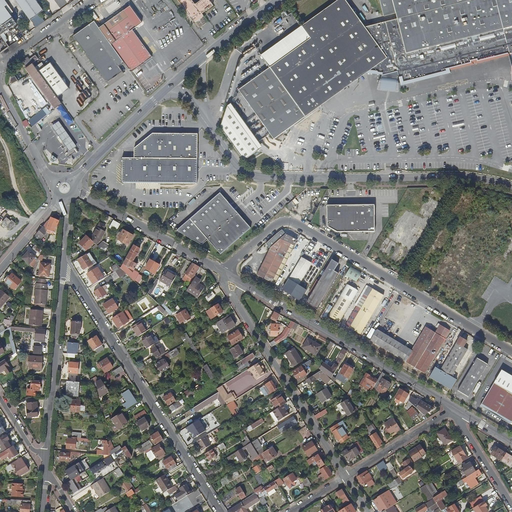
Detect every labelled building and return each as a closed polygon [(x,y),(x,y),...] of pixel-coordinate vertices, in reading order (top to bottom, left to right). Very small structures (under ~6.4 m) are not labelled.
[(10,5),(5,0),(0,0),(0,11),(6,8),(10,5)] [(16,0),(32,20),(44,11),(35,0),(16,0)] [(174,0),(193,26),(203,19),(201,17),(212,8),(206,0),(203,0),(194,7),(188,0),(174,0)] [(273,141),(367,73),(386,58),(364,28),(343,0),(337,0),(259,57),(268,68),(237,92),(273,141)] [(397,20),(364,28),(387,58),(367,73),(382,75),(398,71),(401,83),(445,72),(445,70),(509,54),(511,65),(511,64),(511,0),(371,0),(372,0),(378,0),(383,17),(395,14),(397,20)] [(122,63),(129,73),(150,58),(130,30),(139,23),(128,7),(97,29),(122,63)] [(0,11),(0,33),(2,36),(7,33),(8,34),(12,32),(11,30),(18,25),(6,8),(0,11)] [(203,19),(193,26),(197,32),(206,25),(203,19)] [(122,63),(97,29),(93,22),(72,37),(106,85),(122,74),(117,67),(122,63)] [(167,49),(162,43),(157,46),(162,52),(167,49)] [(29,61),(32,65),(32,66),(39,61),(35,56),(29,61)] [(151,58),(135,70),(139,75),(155,64),(151,58)] [(53,111),(60,105),(55,98),(37,72),(32,66),(32,65),(29,61),(24,65),(22,66),(25,70),(53,111)] [(39,61),(32,66),(37,72),(43,67),(39,61)] [(37,72),(55,98),(67,89),(53,69),(49,63),(43,67),(37,72)] [(10,74),(8,85),(11,86),(17,83),(10,74)] [(124,77),(122,74),(106,85),(109,88),(124,77)] [(63,105),(58,108),(68,125),(73,122),(63,105)] [(242,164),(261,150),(228,105),(224,108),(218,131),(242,164)] [(32,127),(47,115),(43,109),(28,122),(32,127)] [(49,115),(38,122),(40,126),(51,119),(49,115)] [(54,135),(61,130),(57,125),(50,130),(54,135)] [(57,140),(64,135),(61,130),(54,135),(57,140)] [(60,145),(67,140),(64,135),(57,140),(60,145)] [(64,150),(71,145),(67,140),(60,145),(64,150)] [(122,165),(121,190),(196,190),(197,141),(153,140),(133,156),(133,165),(122,165)] [(74,149),(71,145),(64,150),(67,154),(74,149)] [(209,245),(222,259),(251,232),(219,198),(178,237),(204,250),(209,245)] [(293,202),(286,208),(290,211),(296,205),(293,202)] [(375,233),(375,206),(327,207),(328,227),(338,233),(375,233)] [(10,221),(6,218),(3,222),(1,224),(6,228),(6,227),(10,230),(16,224),(11,220),(10,221)] [(47,231),(46,232),(48,233),(50,234),(51,232),(53,233),(59,221),(51,218),(43,227),(47,231)] [(117,230),(121,225),(114,221),(113,220),(108,228),(116,232),(117,230)] [(90,239),(94,243),(95,244),(96,245),(100,241),(105,232),(103,231),(105,226),(100,223),(97,228),(92,237),(90,239)] [(43,227),(36,236),(40,239),(46,232),(47,231),(43,227)] [(271,249),(258,276),(276,284),(297,241),(288,236),(283,230),(266,244),(271,249)] [(118,240),(120,242),(124,244),(128,246),(133,236),(123,231),(118,240)] [(48,233),(46,232),(40,239),(43,242),(46,239),(48,233)] [(90,239),(86,236),(79,245),(86,251),(94,243),(90,239)] [(106,251),(109,246),(105,243),(100,249),(104,253),(106,251)] [(34,245),(31,248),(39,255),(41,250),(34,245)] [(140,250),(133,246),(126,259),(124,264),(129,267),(129,268),(134,271),(137,265),(132,262),(140,250)] [(287,278),(301,287),(314,265),(310,263),(314,256),(304,250),(300,257),(299,256),(296,261),(287,278)] [(35,258),(28,252),(22,259),(29,264),(34,268),(37,259),(35,258)] [(88,254),(77,261),(84,271),(93,265),(91,263),(94,262),(88,254)] [(160,266),(151,260),(146,269),(155,274),(160,266)] [(335,262),(310,304),(321,310),(341,276),(337,273),(341,266),(335,262)] [(49,277),(50,265),(41,264),(39,276),(49,277)] [(116,272),(121,269),(116,264),(111,268),(114,273),(116,272)] [(200,268),(193,264),(184,278),(191,282),(200,268)] [(135,282),(138,275),(134,273),(133,274),(123,265),(121,269),(126,274),(135,282)] [(351,267),(346,276),(357,282),(362,273),(351,267)] [(87,275),(94,285),(104,279),(98,269),(87,275)] [(120,278),(126,274),(121,269),(116,272),(120,278)] [(170,287),(176,277),(166,271),(160,281),(160,282),(167,286),(170,287)] [(20,282),(12,275),(5,283),(14,290),(20,282)] [(200,281),(195,278),(187,291),(198,298),(204,288),(198,284),(200,281)] [(159,281),(156,279),(147,294),(150,296),(157,284),(157,283),(159,281)] [(38,284),(36,284),(34,304),(45,305),(47,291),(46,291),(46,285),(38,284)] [(111,292),(106,285),(95,292),(99,300),(111,292)] [(147,294),(143,290),(140,287),(137,289),(141,292),(145,296),(147,295),(147,294)] [(342,325),(361,294),(349,287),(330,319),(342,325)] [(359,309),(348,327),(362,336),(386,298),(371,289),(364,300),(363,300),(358,308),(359,309)] [(214,295),(212,290),(203,296),(206,300),(214,295)] [(0,293),(0,308),(9,298),(1,292),(0,293)] [(117,303),(118,302),(115,297),(112,299),(112,300),(103,305),(109,314),(118,309),(116,305),(117,304),(117,303)] [(170,301),(165,297),(160,306),(165,311),(171,316),(173,313),(166,307),(170,301)] [(223,312),(218,305),(206,312),(209,317),(213,314),(216,317),(223,312)] [(165,311),(160,306),(157,309),(162,314),(165,311)] [(181,310),(178,306),(173,313),(171,316),(175,314),(181,310)] [(29,325),(40,326),(41,319),(42,319),(43,311),(31,310),(30,319),(26,319),(25,325),(29,325)] [(190,318),(185,311),(176,316),(181,323),(190,318)] [(276,322),(279,315),(274,312),(270,320),(276,322)] [(126,323),(129,321),(123,313),(112,319),(118,328),(121,327),(122,328),(127,325),(126,323)] [(235,326),(229,315),(216,324),(219,330),(226,326),(228,330),(235,326)] [(291,321),(287,328),(290,329),(291,330),(291,328),(293,326),(295,323),(291,321)] [(132,327),(138,337),(146,332),(140,322),(132,327)] [(70,338),(79,338),(80,332),(81,332),(82,324),(80,323),(71,323),(70,338)] [(278,337),(278,332),(280,332),(280,330),(279,330),(279,326),(272,325),(271,336),(278,337)] [(14,354),(17,353),(11,330),(10,327),(7,329),(5,330),(0,333),(0,334),(1,337),(9,332),(14,354)] [(44,342),(45,330),(10,327),(11,330),(33,332),(33,334),(35,334),(34,339),(38,339),(38,342),(44,342)] [(379,333),(373,341),(427,374),(452,333),(442,327),(437,335),(428,329),(413,354),(379,333)] [(272,348),(286,338),(291,330),(290,329),(287,328),(282,336),(269,344),(272,348)] [(232,345),(244,338),(242,334),(240,335),(238,331),(227,338),(232,345)] [(142,340),(147,349),(159,341),(154,333),(142,340)] [(186,333),(183,336),(184,337),(187,342),(193,338),(193,337),(190,339),(186,333)] [(88,342),(94,351),(95,350),(102,346),(96,337),(88,342)] [(194,337),(193,338),(187,342),(190,346),(193,344),(192,344),(197,341),(194,337)] [(321,347),(308,339),(303,348),(316,356),(321,347)] [(445,368),(443,371),(454,378),(469,352),(465,349),(469,343),(463,339),(456,350),(453,348),(447,358),(450,359),(448,363),(446,362),(443,367),(445,368)] [(69,344),(68,354),(78,355),(78,344),(69,344)] [(195,347),(193,344),(190,346),(195,354),(198,352),(196,350),(198,349),(196,346),(195,347)] [(160,349),(158,345),(150,350),(156,359),(165,353),(161,348),(160,349)] [(243,355),(237,345),(229,350),(235,359),(243,355)] [(104,349),(102,346),(95,350),(97,354),(104,349)] [(176,349),(157,361),(158,363),(164,360),(165,361),(171,357),(171,358),(179,354),(176,349)] [(302,362),(294,350),(285,355),(293,367),(302,362)] [(342,360),(347,352),(343,350),(339,357),(342,360)] [(205,363),(198,352),(195,354),(201,365),(205,363)] [(240,371),(250,365),(248,362),(255,357),(253,354),(241,361),(238,368),(240,371)] [(42,358),(30,357),(29,366),(34,367),(35,370),(41,370),(42,358)] [(5,360),(0,363),(0,372),(4,370),(7,374),(12,371),(9,366),(5,360)] [(164,360),(158,363),(156,365),(161,373),(170,368),(165,361),(164,360)] [(460,391),(471,398),(489,366),(479,360),(460,391)] [(113,368),(108,361),(101,365),(105,373),(113,368)] [(307,376),(303,368),(304,368),(304,369),(313,364),(310,361),(302,366),(302,367),(293,372),(298,381),(307,376)] [(78,364),(69,363),(68,374),(77,374),(78,364)] [(143,363),(137,367),(139,372),(146,368),(143,363)] [(332,377),(338,367),(335,365),(333,369),(328,366),(323,363),(319,369),(322,371),(324,374),(331,378),(332,377)] [(207,365),(203,367),(211,380),(215,378),(207,365)] [(263,376),(256,365),(248,370),(255,380),(263,376)] [(345,385),(354,371),(345,366),(337,380),(344,384),(345,385)] [(123,371),(121,367),(115,371),(112,373),(114,376),(117,374),(123,371)] [(324,374),(322,371),(306,381),(309,386),(320,379),(327,385),(331,380),(330,380),(329,378),(324,374)] [(454,378),(443,371),(440,377),(438,376),(435,381),(437,382),(447,388),(454,378)] [(483,407),(511,424),(511,377),(504,372),(483,407)] [(385,395),(391,385),(382,380),(385,375),(383,373),(378,381),(376,384),(377,385),(376,386),(378,387),(376,390),(385,395)] [(366,374),(360,385),(369,390),(371,386),(372,387),(374,388),(376,384),(378,381),(374,379),(374,380),(369,377),(369,376),(366,374)] [(344,384),(337,380),(332,377),(331,378),(330,380),(331,380),(334,384),(340,389),(344,384)] [(98,381),(96,382),(99,394),(100,394),(102,397),(108,392),(101,380),(98,381)] [(39,391),(39,383),(30,382),(29,391),(26,390),(25,396),(34,396),(34,391),(39,391)] [(79,383),(67,382),(66,396),(78,397),(79,383)] [(277,390),(272,382),(263,387),(268,395),(277,390)] [(332,398),(326,389),(317,395),(323,404),(332,398)] [(195,390),(186,396),(188,398),(197,393),(195,390)] [(122,405),(126,410),(136,404),(128,391),(122,394),(126,402),(122,405)] [(411,398),(400,391),(395,399),(403,404),(405,401),(408,403),(409,402),(411,398)] [(175,401),(171,393),(163,398),(168,406),(175,401)] [(223,399),(219,393),(193,409),(196,413),(218,399),(220,403),(223,399)] [(227,405),(240,397),(239,396),(235,398),(232,393),(223,398),(223,399),(227,405)] [(277,409),(286,404),(281,395),(278,397),(277,396),(273,398),(270,399),(277,409)] [(417,409),(421,402),(417,400),(417,401),(411,398),(409,402),(412,405),(417,409)] [(89,405),(89,402),(71,401),(71,413),(85,413),(85,408),(80,408),(80,405),(89,405)] [(353,409),(348,401),(341,405),(348,417),(358,410),(356,407),(353,409)] [(181,406),(178,402),(168,408),(171,413),(181,406)] [(433,409),(421,402),(417,409),(423,415),(433,409)] [(28,418),(37,417),(36,408),(37,408),(37,403),(26,405),(28,418)] [(423,415),(417,409),(415,410),(414,409),(408,413),(412,421),(418,415),(421,418),(423,415)] [(146,415),(144,412),(134,418),(136,421),(146,415)] [(122,413),(112,419),(118,430),(128,423),(122,413)] [(211,413),(186,427),(193,439),(217,424),(211,413)] [(281,433),(294,425),(295,427),(298,425),(297,424),(298,423),(294,417),(278,427),(281,433)] [(400,430),(393,418),(384,424),(387,429),(390,433),(390,434),(395,431),(396,432),(400,430)] [(150,427),(144,419),(137,423),(142,432),(150,427)] [(347,438),(343,431),(345,429),(343,426),(342,426),(342,425),(337,427),(336,425),(330,429),(338,441),(339,441),(341,444),(351,438),(350,436),(347,438)] [(305,426),(298,431),(303,438),(310,433),(305,426)] [(250,433),(247,428),(243,430),(249,440),(251,444),(254,441),(255,441),(250,433)] [(452,441),(445,429),(437,434),(445,446),(452,441)] [(137,454),(138,456),(145,452),(151,448),(158,443),(160,442),(163,440),(158,433),(148,439),(149,441),(131,452),(134,456),(137,454)] [(382,442),(377,433),(370,437),(377,449),(382,446),(380,443),(382,442)] [(0,448),(2,452),(10,447),(7,441),(9,440),(6,435),(0,438),(0,448)] [(211,445),(205,436),(196,442),(202,450),(211,445)] [(113,437),(107,440),(109,447),(111,455),(117,451),(113,443),(116,441),(113,437)] [(67,439),(66,449),(75,450),(76,441),(86,442),(87,439),(80,439),(71,438),(71,440),(67,439)] [(97,454),(103,455),(108,455),(109,447),(107,440),(102,440),(102,444),(104,444),(104,448),(102,448),(98,448),(97,450),(97,454)] [(319,454),(312,442),(303,448),(308,457),(311,455),(313,458),(318,455),(319,454)] [(348,461),(364,451),(358,442),(353,445),(355,448),(352,450),(350,447),(342,452),(348,461)] [(165,454),(158,443),(151,448),(156,457),(157,459),(158,458),(159,460),(164,456),(163,455),(165,454)] [(255,450),(251,444),(246,447),(244,448),(245,450),(247,448),(253,457),(251,459),(252,461),(252,460),(258,457),(259,456),(255,450)] [(421,456),(425,453),(419,445),(408,453),(414,462),(421,457),(421,456)] [(18,455),(13,446),(3,452),(4,454),(6,453),(10,460),(18,455)] [(125,446),(121,449),(123,452),(128,459),(131,457),(125,446)] [(468,459),(460,447),(451,452),(452,454),(454,453),(461,464),(468,459)] [(501,462),(506,454),(496,447),(496,448),(494,447),(490,454),(494,456),(493,457),(501,462)] [(156,457),(151,448),(145,452),(151,461),(156,457)] [(276,457),(271,448),(267,451),(259,456),(262,461),(266,458),(268,462),(276,457)] [(117,451),(111,455),(116,464),(120,462),(117,456),(123,452),(121,449),(117,451)] [(248,459),(242,449),(235,453),(236,455),(241,463),(248,459)] [(217,457),(212,450),(205,455),(209,461),(213,459),(215,461),(217,459),(217,457)] [(80,456),(80,453),(61,452),(61,455),(59,455),(59,457),(60,457),(60,461),(69,461),(69,455),(80,456)] [(324,465),(319,457),(324,454),(323,452),(319,454),(318,455),(318,456),(314,459),(313,458),(307,461),(310,466),(313,463),(315,466),(318,465),(320,468),(324,465)] [(510,467),(511,463),(511,457),(506,454),(502,462),(510,467)] [(102,473),(104,477),(114,471),(119,468),(116,464),(111,455),(91,468),(92,470),(94,468),(97,472),(106,467),(108,470),(102,473)] [(28,471),(21,458),(6,468),(8,472),(15,468),(19,476),(28,471)] [(169,472),(177,467),(171,458),(163,463),(169,472)] [(412,464),(409,460),(402,464),(406,469),(399,474),(403,479),(415,470),(412,464)] [(381,473),(388,468),(386,465),(383,461),(377,465),(381,473)] [(79,463),(74,466),(80,475),(84,472),(79,463)] [(475,471),(470,464),(466,466),(465,464),(462,466),(463,468),(461,469),(463,471),(461,472),(463,475),(465,474),(467,477),(475,471)] [(262,471),(261,469),(262,468),(261,465),(254,469),(255,472),(253,473),(254,476),(262,471)] [(65,472),(70,481),(72,480),(73,479),(74,478),(78,476),(80,475),(74,466),(65,472)] [(332,475),(327,467),(320,471),(323,474),(319,477),(322,482),(332,475)] [(123,474),(119,468),(114,471),(118,477),(123,474)] [(88,477),(85,471),(84,472),(80,475),(78,476),(81,480),(81,481),(88,477)] [(371,480),(372,479),(367,471),(357,477),(357,478),(362,485),(366,483),(371,480)] [(454,486),(456,488),(463,483),(465,488),(469,486),(471,489),(478,485),(475,479),(481,475),(478,471),(454,486)] [(136,475),(133,477),(127,481),(128,483),(132,489),(135,494),(139,491),(144,488),(142,486),(135,490),(130,482),(134,480),(134,479),(137,477),(136,475)] [(165,475),(156,481),(164,493),(167,491),(173,487),(165,475)] [(288,486),(297,481),(293,475),(284,481),(288,486)] [(72,480),(78,491),(81,489),(77,483),(81,480),(78,476),(74,478),(73,479),(72,480)] [(103,478),(91,485),(93,489),(94,488),(100,498),(111,491),(103,478)] [(284,485),(280,478),(275,482),(278,487),(279,488),(284,485)] [(311,485),(307,478),(301,481),(306,488),(311,485)] [(70,481),(67,483),(74,494),(78,491),(72,480),(70,481)] [(391,490),(398,485),(396,480),(388,485),(391,490)] [(127,481),(120,485),(121,487),(123,486),(127,492),(125,493),(128,498),(135,494),(132,489),(130,490),(127,484),(128,483),(127,481)] [(263,505),(266,503),(264,499),(263,497),(267,494),(268,493),(270,497),(276,493),(274,489),(278,487),(275,482),(263,489),(256,494),(259,500),(263,505)] [(430,494),(436,491),(431,482),(425,486),(430,494)] [(22,493),(22,489),(23,485),(12,484),(11,497),(23,498),(23,493),(22,493)] [(185,498),(191,494),(186,485),(179,489),(182,493),(175,497),(172,499),(175,503),(185,498)] [(177,490),(175,486),(173,487),(167,491),(169,495),(177,490)] [(235,489),(242,499),(247,496),(240,486),(235,489)] [(430,494),(425,486),(420,489),(428,502),(430,501),(433,499),(430,494)] [(348,501),(342,490),(336,494),(343,505),(348,501)] [(397,504),(388,491),(381,496),(382,496),(374,502),(379,511),(381,511),(385,510),(385,511),(397,504)] [(247,511),(245,509),(259,500),(256,494),(255,494),(227,511),(239,511),(240,511),(239,511),(247,511)] [(445,509),(439,500),(441,499),(439,495),(433,499),(440,509),(441,511),(444,510),(445,509)] [(29,511),(30,502),(2,500),(2,502),(8,502),(8,503),(21,504),(20,511),(29,511)] [(437,507),(433,500),(416,510),(416,511),(422,511),(430,508),(432,511),(437,507)] [(482,511),(482,510),(487,506),(484,501),(473,508),(475,511),(482,511)]
